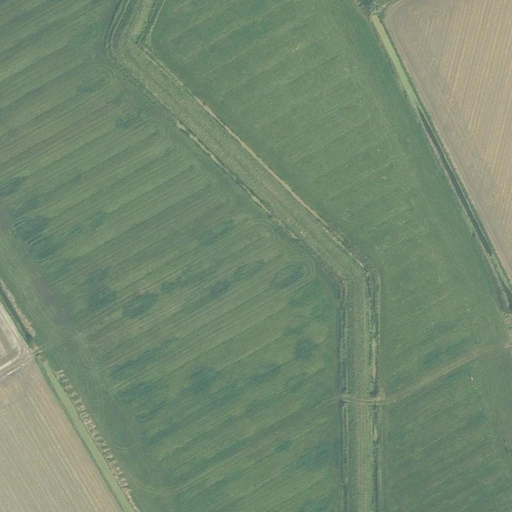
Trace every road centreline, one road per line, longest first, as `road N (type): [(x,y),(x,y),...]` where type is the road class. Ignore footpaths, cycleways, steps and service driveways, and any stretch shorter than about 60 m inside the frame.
road 1 (track): [(359,400),(356,280),(123,45),(145,0)]
road 2 (track): [(409,0),(390,9),(389,24),(511,277)]
road 3 (track): [(360,511),(359,400),(334,398)]
